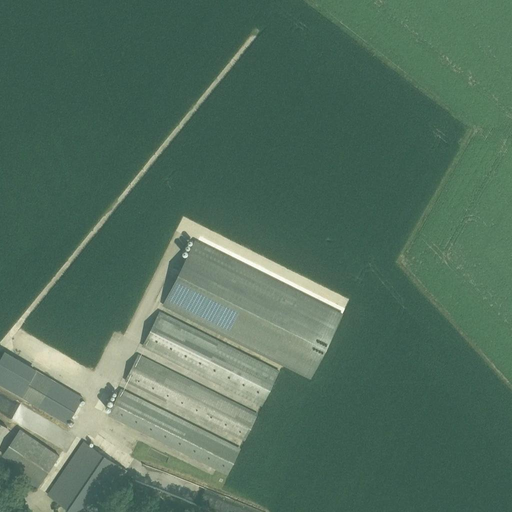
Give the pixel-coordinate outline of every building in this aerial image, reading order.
[(342,313),(196,242),(165,306),(310,377),(342,313)] [(278,372),(161,314),(145,347),(262,405),(278,372)] [(5,352),(0,360),(0,383),(68,423),(82,398),(35,371),(5,352)] [(257,415),(140,357),(127,381),(245,439),(257,415)] [(110,416),(227,474),(239,449),(123,391),(110,416)] [(11,470),(38,488),(59,456),(20,429),(13,439),(15,441),(5,457),(15,464),(11,470)] [(74,511),(98,511),(127,470),(84,441),(48,494),(74,511)]
